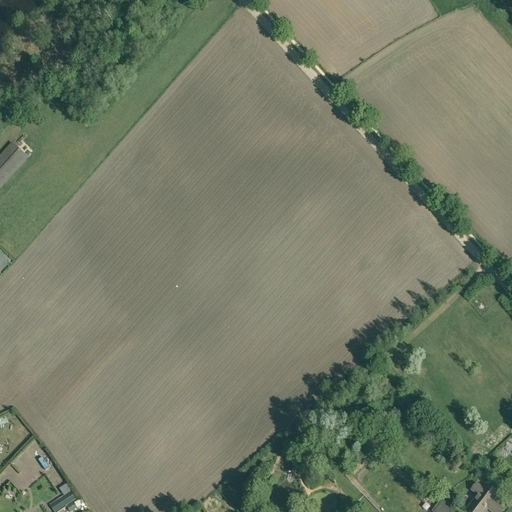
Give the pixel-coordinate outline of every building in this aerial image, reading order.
[(13,144),(0,157),(0,188),(28,157),(13,144)] [(483,488),(477,484),(472,491),(477,496),(467,510),(469,511),(486,511),(488,510),(490,511),(501,511),(504,509),(494,501),(498,495),(485,485),(483,488)] [(76,499),(71,492),(64,496),(56,502),(61,509),(76,499)] [(76,508),(73,503),(73,502),(66,507),(68,511),(72,511),(77,509),(76,508)] [(450,511),(439,503),(431,511),(450,511)]
